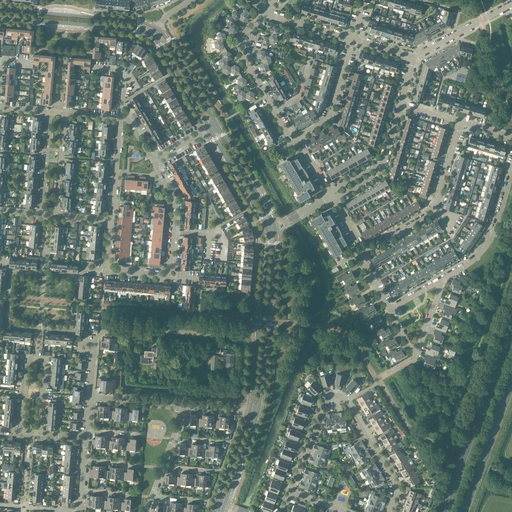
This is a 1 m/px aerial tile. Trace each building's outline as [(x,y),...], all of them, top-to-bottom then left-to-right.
[(125,0),(124,10),(130,11),(130,8),(133,8),(132,0),(130,1),(125,0)] [(142,8),(140,0),(134,0),(132,0),(133,8),(136,7),(137,10),(142,8)] [(404,11),(409,13),(412,0),(410,0),(409,3),(406,2),(404,11)] [(414,16),(414,15),(417,5),(414,5),(415,0),(413,0),(412,0),(409,13),(409,14),(414,16)] [(306,15),(309,6),(301,4),(299,10),(302,10),(301,13),(306,15)] [(417,5),(414,15),(421,17),(424,9),(422,8),(422,7),(417,5)] [(325,8),(320,7),(319,9),(317,18),(322,19),(325,11),(325,8)] [(245,12),(241,14),(240,19),(243,21),(248,20),(248,15),(250,13),(246,9),(244,11),(245,12)] [(454,13),(445,10),(443,16),(452,18),(454,13)] [(233,12),(232,17),(236,20),(240,19),(241,14),(237,11),(233,12)] [(340,15),(338,24),(343,26),(344,23),(346,23),(349,15),(341,12),(340,15)] [(452,18),(443,16),(442,21),(450,27),(452,18)] [(227,23),(230,26),(235,24),(236,20),(232,17),(228,18),(227,23)] [(366,32),(374,35),(377,26),(373,25),(374,23),(373,21),(370,20),(366,32)] [(442,21),(437,24),(442,32),(450,27),(442,21)] [(271,30),(272,35),(279,37),(282,34),(281,29),(277,28),(277,25),(268,22),(267,25),(271,26),(274,27),(271,30)] [(433,22),(431,23),(437,34),(442,32),(437,24),(434,25),(433,22)] [(430,27),(428,29),(432,37),(437,34),(431,23),(429,24),(430,27)] [(235,24),(230,26),(229,30),(228,30),(227,32),(231,36),(233,34),(238,32),(238,27),(235,24)] [(374,35),(380,36),(383,24),(381,24),(380,27),(377,26),(374,35)] [(390,39),(394,27),(391,27),(391,30),(387,29),(385,38),(390,39)] [(423,27),(421,29),(427,40),(432,37),(428,29),(425,30),(423,27)] [(13,29),(7,29),(7,34),(5,33),(4,39),(12,40),(13,29)] [(398,32),(395,41),(400,43),(404,30),(399,29),(398,32)] [(421,32),(418,34),(423,42),(427,40),(421,29),(419,30),(421,32)] [(20,36),(26,36),(26,31),(18,30),(17,38),(20,38),(20,36)] [(28,36),(28,38),(33,39),(34,31),(26,31),(26,36),(28,36)] [(231,36),(227,32),(225,34),(220,33),(217,36),(218,40),(223,42),(226,39),(226,37),(226,36),(229,38),(231,36)] [(289,42),(297,44),(300,34),(298,33),(297,34),(295,33),(294,36),(291,35),(289,42)] [(297,44),(302,46),(305,36),(302,36),(303,34),(300,34),(297,44)] [(413,36),(415,47),(423,42),(418,34),(413,36)] [(272,35),(269,38),(270,43),(276,44),(280,41),(279,37),(272,35)] [(406,44),(415,47),(413,36),(408,35),(406,44)] [(302,46),(308,47),(311,37),(308,36),(308,37),(305,36),(302,46)] [(95,37),(94,44),(100,45),(100,42),(102,43),(102,37),(95,37)] [(110,38),(102,37),(102,43),(107,43),(107,45),(110,46),(109,48),(110,48),(110,38)] [(262,44),(261,47),(267,49),(268,47),(267,46),(270,43),(269,38),(264,37),(261,40),(262,44)] [(25,44),(25,46),(33,47),(33,39),(28,38),(27,44),(25,44)] [(318,40),(316,39),(313,49),(318,50),(321,40),(319,39),(318,40)] [(219,49),(220,52),(226,49),(224,46),(223,42),(218,40),(215,43),(216,48),(219,49)] [(122,51),(131,52),(132,44),(129,44),(129,42),(123,42),(122,51)] [(329,43),(326,43),(323,52),(329,53),(332,43),(329,42),(329,43)] [(334,44),(332,43),(329,53),(337,56),(339,49),(336,48),(337,46),(334,45),(334,44)] [(100,45),(94,44),(93,52),(101,53),(101,50),(99,50),(100,45)] [(132,44),(131,52),(132,52),(137,55),(142,47),(137,44),(136,46),(135,45),(132,44)] [(451,48),(455,57),(460,54),(459,44),(451,48)] [(459,44),(460,54),(465,56),(468,47),(459,44)] [(142,47),(137,55),(142,58),(143,59),(149,55),(147,53),(146,52),(147,50),(142,47)] [(258,58),(262,59),(266,56),(265,51),(266,51),(267,49),(261,47),(260,50),(257,53),(258,58)] [(468,47),(465,56),(471,57),(473,48),(468,47)] [(446,51),(452,62),(454,61),(453,58),(455,57),(451,48),(446,51)] [(223,54),(223,58),(227,61),(231,59),(231,54),(227,52),(226,49),(220,52),(222,54),(223,54)] [(441,54),(446,62),(449,60),(450,63),(452,62),(446,51),(441,54)] [(366,64),(369,54),(366,53),(366,54),(363,53),(362,56),(359,55),(357,62),(366,64)] [(376,60),(373,59),(374,57),(371,56),(371,55),(369,54),(366,64),(374,67),(376,60)] [(437,56),(443,67),(445,66),(443,63),(446,62),(441,54),(437,56)] [(33,65),(41,65),(41,63),(41,56),(34,55),(33,65)] [(143,59),(147,67),(155,62),(152,57),(151,58),(149,55),(143,59)] [(262,59),(263,64),(268,65),(271,62),(270,57),(266,56),(262,59)] [(437,56),(432,59),(436,67),(439,66),(441,68),(443,67),(437,56)] [(374,67),(379,68),(382,58),(380,57),(380,58),(377,57),(376,60),(374,67)] [(75,58),(74,64),(82,64),(82,67),(83,59),(75,58)] [(219,65),(223,68),(227,65),(227,61),(223,58),(219,61),(219,65)] [(91,60),(83,59),(82,67),(84,67),(84,69),(90,70),(91,60)] [(424,63),(432,70),(436,67),(432,59),(424,63)] [(385,70),(390,71),(393,61),(390,60),(390,61),(387,61),(385,70)] [(393,61),(390,71),(398,74),(400,67),(397,66),(398,64),(395,63),(395,62),(393,61)] [(147,67),(150,72),(158,67),(155,62),(147,67)] [(421,72),(430,75),(432,70),(424,63),(421,72)] [(46,72),(54,73),(55,64),(49,64),(49,66),(47,66),(46,69),(46,72)] [(268,65),(263,64),(260,67),(261,71),(260,74),(266,76),(267,73),(266,72),(269,69),(268,65)] [(227,75),(231,72),(231,68),(227,65),(223,68),(223,72),(227,75)] [(234,76),(235,78),(241,75),(239,72),(239,68),(235,65),(231,68),(231,72),(235,75),(234,76)] [(328,65),(326,70),(336,73),(337,71),(336,70),(337,67),(328,65)] [(68,74),(76,74),(76,72),(74,71),(74,66),(69,66),(68,74)] [(158,67),(150,72),(152,76),(161,72),(158,67)] [(161,72),(152,76),(155,81),(164,76),(161,72)] [(420,77),(432,81),(432,79),(429,78),(430,75),(421,72),(420,77)] [(350,75),(349,77),(362,81),(364,75),(355,73),(354,76),(350,75)] [(267,87),(268,89),(280,82),(276,74),(270,78),(271,80),(269,82),(271,85),(267,87)] [(238,80),(238,84),(242,87),(246,84),(246,80),(242,77),(241,75),(235,78),(237,80),(238,80)] [(334,78),(324,75),(323,81),(333,84),(334,81),(333,81),(334,78)] [(351,83),(361,86),(362,81),(349,77),(348,79),(352,80),(351,83)] [(157,84),(160,89),(168,84),(165,79),(157,84)] [(273,89),(275,91),(286,85),(283,80),(280,82),(268,89),(270,91),(273,89)] [(416,88),(429,91),(429,89),(426,88),(427,85),(418,83),(416,88)] [(160,89),(162,93),(171,89),(168,84),(160,89)] [(234,91),(238,94),(242,91),(242,87),(238,84),(234,87),(234,91)] [(386,84),(384,89),(393,92),(394,86),(386,84)] [(273,96),(274,98),(286,91),(288,90),(286,85),(275,91),(276,94),(273,96)] [(321,86),(320,91),(330,94),(331,92),(330,91),(331,88),(321,86)] [(359,91),(346,87),(345,90),(349,91),(348,94),(358,96),(359,91)] [(162,93),(165,98),(173,93),(171,89),(162,93)] [(242,100),(246,98),(246,93),(242,91),(238,94),(238,98),(242,100)] [(246,93),(246,98),(250,100),(249,102),(251,104),(256,101),(254,98),(254,93),(250,91),(246,93)] [(286,91),(274,98),(275,100),(279,98),(280,101),(282,100),(284,102),(290,99),(286,91)] [(165,98),(168,103),(176,98),(173,93),(165,98)] [(424,96),(415,93),(412,101),(419,103),(419,100),(422,101),(424,96)] [(127,105),(128,107),(140,100),(137,95),(129,100),(131,103),(127,105)] [(438,109),(441,110),(445,97),(439,95),(437,104),(440,105),(438,109)] [(318,96),(317,102),(327,105),(328,102),(327,102),(328,99),(318,96)] [(451,114),(451,113),(455,100),(456,97),(450,96),(450,98),(447,107),(450,108),(448,114),(451,114)] [(444,106),(447,107),(450,98),(445,97),(441,110),(440,111),(442,112),(444,106)] [(168,103),(171,107),(179,103),(176,98),(168,103)] [(346,101),(345,104),(355,107),(356,102),(343,98),(342,100),(346,101)] [(460,111),(459,117),(461,117),(465,103),(466,100),(461,99),(460,101),(457,110),(460,111)] [(133,107),(135,110),(143,105),(140,100),(128,107),(130,109),(133,107)] [(454,109),(457,110),(460,101),(455,100),(451,113),(453,114),(454,109)] [(317,102),(315,109),(321,113),(322,109),(324,110),(325,107),(326,107),(327,105),(317,102)] [(171,107),(173,112),(182,107),(179,103),(171,107)] [(465,112),(468,113),(470,104),(465,103),(461,117),(463,118),(465,112)] [(132,114),(134,116),(146,110),(143,105),(135,110),(136,112),(132,114)] [(379,106),(378,111),(386,114),(388,108),(379,106)] [(472,119),(474,120),(475,115),(478,116),(481,107),(476,106),(472,119)] [(173,112),(176,117),(184,112),(182,107),(173,112)] [(489,110),(481,107),(478,116),(484,118),(484,115),(487,116),(489,110)] [(250,112),(255,119),(266,112),(265,110),(262,112),(260,109),(258,111),(256,108),(250,112)] [(343,112),(342,115),(352,117),(353,112),(340,108),(339,110),(343,112)] [(315,109),(308,113),(314,122),(316,121),(315,120),(318,118),(316,116),(321,113),(315,109)] [(138,116),(140,119),(148,114),(146,110),(134,116),(135,118),(138,116)] [(176,117),(179,122),(187,117),(184,112),(176,117)] [(255,119),(257,124),(266,119),(264,116),(268,114),(266,112),(255,119)] [(308,113),(303,115),(308,124),(311,122),(311,123),(314,122),(308,113)] [(138,124),(139,126),(151,119),(148,114),(140,119),(141,122),(138,124)] [(0,123),(10,124),(11,116),(4,115),(4,118),(1,118),(1,121),(0,120),(0,123)] [(303,115),(299,118),(304,127),(306,126),(306,125),(308,124),(303,115)] [(179,122),(181,126),(190,121),(187,117),(179,122)] [(385,119),(376,117),(374,122),(383,125),(385,119)] [(40,118),(33,118),(33,126),(43,127),(44,124),(43,124),(43,121),(40,121),(40,118)] [(304,127),(299,118),(294,121),(299,129),(301,128),(302,129),(304,127)] [(406,123),(415,126),(416,120),(408,118),(406,123)] [(144,126),(145,128),(154,124),(151,119),(139,126),(140,128),(144,126)] [(257,124),(260,128),(272,122),(271,119),(267,121),(266,119),(257,124)] [(342,126),(341,129),(346,133),(348,128),(350,122),(337,119),(336,121),(340,122),(339,125),(342,126)] [(69,127),(69,129),(79,130),(80,122),(73,121),(73,124),(70,124),(70,127),(69,127)] [(190,121),(181,126),(184,131),(193,126),(190,121)] [(260,128),(263,133),(271,128),(270,126),(273,124),(272,122),(260,128)] [(374,122),(373,128),(381,130),(383,125),(374,122)] [(0,128),(3,129),(2,132),(9,133),(10,124),(0,123),(0,125),(0,126),(0,128)] [(415,126),(406,123),(404,129),(413,131),(415,126)] [(103,124),(102,132),(113,133),(113,130),(112,130),(112,127),(110,127),(110,124),(103,124)] [(143,133),(145,135),(156,128),(154,124),(145,128),(147,131),(143,133)] [(43,127),(33,126),(32,135),(39,135),(39,132),(42,132),(42,130),(43,130),(43,127)] [(333,126),(331,128),(337,139),(339,142),(350,136),(346,133),(341,129),(339,130),(337,128),(335,130),(333,126)] [(438,133),(446,135),(448,130),(439,127),(438,133)] [(149,135),(151,138),(159,133),(156,128),(145,135),(146,137),(149,135)] [(273,131),(271,128),(263,133),(265,138),(277,131),(276,129),(273,131)] [(330,132),(328,134),(333,142),(337,139),(331,128),(328,129),(330,132)] [(373,128),(371,133),(380,136),(381,130),(373,128)] [(72,135),(72,138),(79,139),(79,130),(69,129),(68,132),(70,132),(69,135),(72,135)] [(279,133),(277,131),(265,138),(270,145),(276,142),(274,139),(277,138),(275,135),(279,133)] [(0,140),(8,142),(9,133),(2,132),(2,135),(0,135),(0,140)] [(99,141),(101,141),(108,142),(109,138),(111,139),(111,136),(113,136),(113,133),(102,132),(102,138),(99,138),(99,141)] [(323,132),(321,133),(328,145),(333,142),(328,134),(325,135),(323,132)] [(149,142),(150,145),(162,138),(159,133),(151,138),(152,140),(149,142)] [(321,138),(319,139),(323,147),(325,150),(330,147),(328,145),(321,133),(319,134),(321,138)] [(401,140),(410,142),(411,137),(403,134),(401,140)] [(32,135),(31,144),(42,144),(42,142),(41,142),(41,139),(39,138),(39,135),(32,135)] [(314,137),(312,138),(319,150),(323,147),(319,139),(316,141),(314,137)] [(467,147),(473,148),(475,139),(470,137),(469,141),(467,147)] [(79,139),(72,138),(71,141),(69,141),(68,144),(67,144),(67,147),(78,148),(78,142),(81,142),(82,139),(79,139)] [(162,138),(150,145),(151,147),(155,145),(156,147),(165,143),(162,138)] [(319,150),(312,138),(310,140),(312,143),(309,145),(314,153),(319,150)] [(445,140),(436,138),(434,144),(443,146),(445,140)] [(378,141),(370,139),(368,144),(377,147),(378,141)] [(473,148),(478,150),(481,140),(475,139),(473,148)] [(8,142),(0,140),(0,146),(1,147),(1,150),(8,150),(8,142)] [(478,150),(483,151),(486,142),(481,140),(478,150)] [(108,142),(101,141),(101,150),(111,151),(112,148),(110,148),(111,145),(108,144),(108,142)] [(483,151),(488,153),(491,143),(486,142),(483,151)] [(488,153),(493,154),(496,145),(491,143),(488,153)] [(42,144),(31,144),(30,152),(37,153),(38,150),(40,150),(41,147),(42,147),(42,144)] [(434,144),(433,149),(441,152),(443,146),(434,144)] [(195,150),(198,155),(207,150),(204,145),(195,150)] [(398,151),(407,153),(408,148),(400,145),(398,151)] [(501,146),(496,145),(493,154),(498,156),(501,146)] [(501,146),(498,156),(504,158),(506,152),(507,148),(501,146)] [(78,148),(67,147),(67,149),(68,149),(68,152),(70,153),(70,156),(77,156),(78,148)] [(367,149),(363,151),(367,159),(372,156),(367,149)] [(441,152),(433,149),(431,155),(440,157),(441,152)] [(111,151),(101,150),(100,158),(107,159),(107,156),(110,156),(110,153),(111,153),(111,151)] [(198,155),(201,160),(209,155),(207,150),(198,155)] [(363,151),(358,154),(363,162),(367,159),(363,151)] [(407,153),(398,151),(396,156),(405,159),(407,153)] [(0,162),(7,163),(9,163),(9,158),(7,158),(7,154),(0,154),(0,157),(0,156),(0,162)] [(358,154),(354,156),(358,164),(363,162),(358,154)] [(201,160),(204,165),(212,160),(209,155),(201,160)] [(30,156),(29,165),(40,166),(40,163),(39,163),(39,160),(37,160),(37,157),(30,156)] [(354,156),(349,159),(354,167),(358,164),(354,156)] [(460,156),(458,162),(468,165),(470,159),(464,157),(460,156)] [(297,195),(296,196),(298,200),(299,200),(302,201),(311,196),(309,192),(312,190),(313,187),(297,158),(289,163),(287,159),(284,161),(280,164),(279,164),(297,195)] [(354,167),(349,159),(345,161),(350,169),(354,167)] [(65,165),(65,168),(76,169),(77,161),(70,160),(69,163),(67,163),(67,166),(65,165)] [(215,164),(212,160),(204,165),(206,169),(215,164)] [(438,163),(429,160),(428,166),(436,169),(438,163)] [(345,161),(341,164),(345,172),(350,169),(345,161)] [(175,162),(167,167),(170,171),(178,167),(175,162)] [(395,162),(393,167),(402,170),(403,164),(395,162)] [(458,162),(457,167),(467,170),(468,165),(458,162)] [(99,171),(109,172),(110,169),(108,169),(109,166),(106,166),(106,163),(99,163),(99,171)] [(217,169),(215,164),(206,169),(209,174),(217,169)] [(336,167),(341,175),(345,172),(341,164),(336,167)] [(28,165),(27,174),(29,174),(36,174),(36,171),(38,172),(39,169),(40,169),(40,166),(29,165),(28,165)] [(493,166),(491,171),(501,174),(502,169),(499,167),(499,168),(493,166)] [(181,171),(178,167),(170,171),(173,176),(181,171)] [(341,175),(336,167),(332,169),(336,177),(341,175)] [(68,174),(68,177),(75,178),(76,169),(65,168),(65,171),(66,171),(66,174),(68,174)] [(208,175),(211,179),(212,179),(220,174),(217,169),(209,174),(208,175)] [(336,177),(332,169),(327,172),(332,180),(336,177)] [(109,172),(99,171),(98,180),(105,180),(105,177),(108,178),(108,175),(109,175),(109,172)] [(176,181),(184,176),(181,171),(173,176),(176,181)] [(425,177),(433,180),(435,174),(426,171),(425,177)] [(490,176),(499,179),(501,174),(491,171),(490,176)] [(455,172),(454,177),(464,180),(465,175),(455,172)] [(400,175),(392,173),(390,178),(399,181),(400,175)] [(29,174),(28,182),(39,183),(39,181),(38,180),(38,178),(35,177),(36,174),(29,174)] [(212,179),(215,183),(223,179),(220,174),(212,179)] [(125,189),(130,190),(131,176),(128,176),(128,180),(125,179),(125,180),(122,180),(121,191),(124,192),(125,189)] [(176,181),(178,185),(186,181),(184,176),(176,181)] [(64,183),(64,186),(74,187),(75,178),(68,177),(68,180),(65,180),(65,183),(64,183)] [(142,191),(141,193),(151,194),(151,183),(148,182),(148,181),(146,181),(146,177),(143,177),(142,191)] [(462,185),(464,180),(454,177),(452,183),(462,185)] [(215,183),(217,188),(226,183),(223,179),(215,183)] [(98,180),(97,189),(108,189),(108,187),(107,187),(107,184),(105,183),(105,180),(98,180)] [(189,185),(186,181),(178,185),(181,190),(189,185)] [(391,189),(386,181),(381,183),(386,191),(391,189)] [(28,182),(27,191),(34,192),(34,189),(37,189),(37,186),(38,186),(39,183),(28,182)] [(488,182),(487,187),(496,190),(498,184),(488,182)] [(217,188),(220,193),(228,188),(226,183),(217,188)] [(386,191),(381,183),(377,186),(381,194),(386,191)] [(462,185),(452,183),(451,188),(460,191),(462,185)] [(181,190),(184,195),(192,190),(189,185),(181,190)] [(67,192),(67,195),(74,195),(74,187),(64,186),(63,188),(65,188),(64,191),(67,192)] [(377,186),(372,189),(377,196),(381,194),(377,186)] [(485,192),(495,195),(496,190),(487,187),(485,192)] [(220,193),(223,197),(231,193),(228,188),(220,193)] [(430,191),(421,188),(420,194),(421,194),(427,196),(428,196),(430,191)] [(108,189),(97,189),(97,194),(94,194),(94,197),(96,197),(103,198),(104,195),(106,195),(106,192),(108,192),(108,189)] [(372,189),(368,191),(373,199),(377,196),(372,189)] [(192,190),(184,195),(187,200),(195,195),(192,190)] [(34,192),(27,191),(26,200),(37,201),(37,198),(36,198),(36,195),(34,195),(34,192)] [(373,199),(368,191),(364,194),(368,202),(373,199)] [(485,192),(483,197),(493,200),(495,195),(485,192)] [(223,197),(225,202),(234,197),(231,193),(223,197)] [(368,202),(364,194),(359,196),(364,204),(368,202)] [(62,200),(62,203),(73,204),(74,195),(67,195),(66,198),(64,197),(64,200),(62,200)] [(355,199),(359,207),(364,204),(359,196),(355,199)] [(96,197),(96,206),(106,207),(107,204),(105,204),(106,201),(103,201),(103,198),(96,197)] [(225,202),(228,207),(237,202),(234,197),(225,202)] [(483,197),(482,202),(492,205),(493,200),(483,197)] [(448,198),(446,203),(456,206),(457,201),(448,198)] [(355,199),(350,201),(355,209),(359,207),(355,199)] [(26,200),(26,208),(32,209),(33,206),(35,206),(36,203),(37,203),(37,201),(26,200)] [(120,207),(119,210),(133,211),(134,205),(131,205),(132,202),(125,201),(125,204),(124,204),(124,207),(120,207)] [(355,209),(350,201),(346,204),(350,212),(355,209)] [(417,201),(412,204),(417,212),(422,209),(421,208),(417,202),(417,201)] [(239,207),(237,202),(228,207),(231,212),(239,207)] [(73,204),(62,203),(62,206),(63,206),(63,209),(65,209),(65,212),(72,212),(73,204)] [(456,206),(446,203),(445,209),(454,212),(456,206)] [(155,207),(154,213),(168,214),(169,211),(165,210),(165,208),(164,208),(164,204),(154,204),(154,207),(155,207)] [(412,204),(407,207),(412,215),(417,212),(412,204)] [(106,207),(96,206),(95,214),(102,215),(102,212),(105,212),(105,209),(106,210),(106,207)] [(242,212),(239,207),(231,212),(234,216),(242,212)] [(407,207),(402,210),(407,218),(412,215),(407,207)] [(489,216),(490,210),(480,208),(479,213),(489,216)] [(402,210),(397,213),(402,221),(407,218),(402,210)] [(392,216),(397,224),(402,221),(397,213),(392,216)] [(489,216),(479,213),(477,218),(487,221),(489,216)] [(243,214),(235,219),(238,223),(246,219),(243,214)] [(331,217),(327,216),(324,218),(321,214),(313,219),(312,223),(314,227),(315,226),(333,258),(341,253),(339,249),(347,245),(331,217)] [(392,216),(387,219),(392,226),(397,224),(392,216)] [(467,217),(461,225),(464,227),(470,218),(467,217)] [(249,224),(246,219),(238,223),(242,230),(248,227),(247,225),(249,224)] [(387,219),(382,221),(387,229),(392,226),(387,219)] [(486,222),(475,219),(473,222),(475,224),(473,227),(481,232),(485,227),(483,226),(486,222)] [(377,224),(382,232),(387,229),(382,221),(377,224)] [(432,224),(437,233),(442,230),(439,225),(437,221),(432,224)] [(377,224),(373,227),(377,235),(382,232),(377,224)] [(437,233),(432,224),(428,227),(433,236),(437,233)] [(242,231),(244,237),(253,235),(252,229),(250,230),(250,229),(248,227),(242,230),(242,231)] [(373,227),(368,230),(372,238),(377,235),(373,227)] [(433,236),(428,227),(423,230),(428,238),(433,236)] [(481,232),(473,227),(470,231),(478,237),(481,232)] [(372,238),(368,230),(363,233),(367,241),(372,238)] [(423,230),(418,232),(423,241),(428,238),(423,230)] [(478,237),(470,231),(467,236),(475,241),(478,237)] [(414,235),(419,244),(423,241),(418,232),(414,235)] [(245,243),(245,244),(252,244),(253,242),(252,241),(254,240),(253,235),(244,237),(245,243)] [(409,238),(414,247),(419,244),(414,235),(409,238)] [(475,241),(467,236),(464,240),(472,246),(475,241)] [(404,241),(409,249),(414,247),(409,238),(404,241)] [(472,246),(464,240),(461,245),(469,250),(472,246)] [(399,243),(405,252),(409,249),(404,241),(399,243)] [(395,246),(400,255),(405,252),(399,243),(395,246)] [(245,244),(244,252),(254,253),(254,247),(252,247),(252,244),(245,244)] [(469,250),(461,245),(458,249),(456,247),(455,249),(461,258),(464,253),(466,255),(469,250)] [(390,249),(395,258),(400,255),(395,246),(390,249)] [(385,251),(391,260),(395,258),(390,249),(385,251)] [(454,250),(449,253),(454,262),(459,259),(457,256),(454,250)] [(381,254),(386,263),(391,260),(385,251),(381,254)] [(449,253),(444,256),(449,265),(454,262),(449,253)] [(386,263),(381,254),(376,257),(381,266),(386,263)] [(443,254),(438,256),(445,267),(449,265),(444,256),(443,254)] [(132,257),(129,256),(115,255),(115,258),(119,259),(119,261),(120,262),(119,265),(126,265),(126,262),(132,263),(132,257)] [(435,261),(440,270),(445,267),(438,256),(434,259),(435,261)] [(376,257),(371,260),(373,263),(376,268),(381,266),(376,257)] [(164,260),(150,258),(149,258),(148,267),(159,268),(159,265),(160,265),(160,262),(164,263),(164,260)] [(435,261),(430,264),(435,273),(440,270),(435,261)] [(430,264),(426,267),(431,276),(435,273),(430,264)] [(426,267),(421,270),(426,278),(431,276),(426,267)] [(421,270),(416,272),(421,281),(426,278),(421,270)] [(344,280),(346,284),(355,278),(352,272),(346,276),(344,273),(337,278),(339,283),(344,280)] [(416,272),(412,275),(417,284),(421,281),(416,272)] [(407,278),(412,286),(417,284),(412,275),(407,278)] [(412,286),(407,278),(402,280),(407,289),(412,286)] [(402,280),(398,283),(403,292),(407,289),(402,280)] [(452,291),(460,294),(462,287),(459,285),(460,282),(453,280),(452,284),(454,285),(452,291)] [(398,283),(393,286),(398,295),(403,292),(398,283)] [(251,285),(241,284),(241,292),(248,293),(248,290),(250,291),(251,285)] [(348,292),(350,296),(360,291),(356,285),(350,288),(349,285),(341,290),(344,295),(348,292)] [(393,286),(388,289),(391,294),(393,297),(398,295),(393,286)] [(448,300),(446,299),(444,304),(455,307),(458,297),(450,294),(448,300)] [(355,304),(357,308),(367,302),(363,296),(357,300),(355,297),(349,301),(352,306),(355,304)] [(363,314),(366,313),(368,316),(377,311),(373,305),(368,309),(366,306),(361,309),(363,314)] [(443,316),(451,319),(453,313),(456,314),(457,310),(444,305),(442,309),(445,310),(443,316)] [(383,323),(380,317),(374,320),(372,318),(366,321),(369,326),(372,324),(374,328),(383,323)] [(449,324),(449,322),(441,319),(439,325),(437,324),(435,329),(446,332),(447,328),(448,327),(449,325),(449,324)] [(381,335),(383,338),(392,333),(388,327),(383,330),(381,328),(376,331),(378,336),(381,335)] [(433,334),(436,335),(433,341),(441,344),(443,340),(444,340),(444,338),(444,337),(441,335),(442,332),(435,330),(433,334)] [(104,349),(109,349),(110,338),(105,338),(104,343),(101,342),(101,349),(104,350),(104,349)] [(110,338),(109,349),(109,352),(114,352),(116,351),(118,351),(119,344),(116,344),(116,339),(110,338)] [(388,346),(390,350),(398,345),(395,339),(389,342),(388,339),(382,342),(385,347),(388,346)] [(426,354),(440,359),(442,354),(438,352),(440,347),(432,345),(430,350),(427,349),(426,354)] [(144,360),(153,360),(154,353),(157,354),(157,348),(145,347),(144,360)] [(212,355),(211,369),(217,370),(218,359),(226,360),(225,376),(232,377),(234,357),(234,355),(235,351),(227,350),(224,350),(223,356),(227,356),(227,358),(218,357),(218,356),(212,355)] [(394,357),(396,361),(405,356),(401,350),(396,353),(394,351),(388,354),(391,359),(394,357)] [(426,360),(424,366),(432,369),(435,362),(438,364),(438,362),(441,363),(442,360),(439,359),(439,360),(426,355),(424,359),(426,360)] [(326,388),(327,388),(328,388),(329,387),(329,386),(332,385),(328,372),(324,373),(325,375),(320,377),(323,387),(325,387),(326,388)] [(340,386),(344,386),(346,373),(343,373),(342,375),(337,374),(334,385),(337,385),(337,386),(337,387),(339,387),(340,387),(340,386)] [(5,384),(14,385),(15,382),(17,382),(17,379),(19,379),(19,377),(8,376),(6,376),(5,384)] [(311,384),(307,388),(315,396),(316,394),(317,395),(318,394),(319,393),(319,392),(319,391),(321,389),(314,382),(316,380),(311,376),(307,380),(311,384)] [(100,391),(106,392),(107,380),(101,380),(101,379),(98,378),(97,385),(100,386),(100,391)] [(347,391),(348,392),(350,392),(350,391),(353,394),(361,384),(359,381),(357,383),(353,379),(346,387),(348,389),(347,390),(347,391)] [(61,380),(50,380),(50,382),(51,382),(51,385),(54,385),(53,389),(60,389),(61,380)] [(107,380),(106,392),(111,392),(112,387),(115,387),(115,380),(112,380),(112,381),(107,380)] [(73,391),(73,396),(84,397),(84,394),(83,394),(83,391),(80,391),(81,388),(70,387),(69,391),(73,391)] [(359,403),(361,408),(372,401),(369,397),(372,395),(370,391),(356,399),(357,400),(356,401),(356,402),(357,403),(358,404),(359,403)] [(300,403),(311,407),(311,404),(312,405),(313,404),(314,403),(313,401),(314,398),(301,393),(300,397),(302,398),(300,403)] [(6,396),(6,404),(16,405),(17,403),(15,403),(16,399),(15,399),(16,396),(6,396)] [(84,397),(73,396),(72,405),(79,405),(79,402),(82,402),(82,399),(83,399),(84,397)] [(48,405),(48,408),(59,409),(59,400),(52,400),(52,403),(50,402),(49,406),(48,405)] [(372,401),(361,408),(364,412),(363,413),(363,414),(364,415),(365,416),(366,415),(366,416),(380,408),(378,404),(375,406),(372,401)] [(310,409),(297,405),(296,408),(298,409),(296,414),(306,418),(307,416),(308,416),(309,416),(310,414),(309,413),(308,413),(310,409)] [(103,417),(104,407),(99,406),(98,411),(95,411),(94,421),(100,422),(100,417),(103,417)] [(110,407),(104,407),(103,417),(109,418),(109,419),(112,419),(112,412),(110,412),(110,407)] [(115,412),(112,412),(112,419),(115,419),(115,418),(121,419),(122,408),(116,408),(115,412)] [(127,409),(122,408),(121,419),(126,419),(126,420),(129,421),(130,414),(127,413),(127,409)] [(133,414),(130,414),(129,421),(132,421),(132,420),(138,420),(138,421),(141,422),(142,414),(139,413),(139,410),(133,409),(133,414)] [(370,422),(373,427),(383,420),(381,416),(384,414),(382,410),(368,419),(368,420),(367,421),(368,423),(369,423),(370,422)] [(335,415),(337,428),(341,428),(341,429),(346,429),(344,412),(343,412),(341,413),(338,413),(338,415),(335,415)] [(337,431),(337,428),(335,415),(333,416),(332,414),(329,414),(328,413),(326,414),(327,430),(332,430),(332,431),(333,431),(337,431)] [(196,426),(199,427),(199,420),(196,419),(197,415),(191,414),(191,418),(188,418),(187,426),(190,426),(190,425),(196,425),(196,426)] [(202,426),(207,426),(208,416),(203,415),(202,420),(199,420),(199,427),(202,427),(202,426)] [(213,428),(216,428),(217,421),(214,421),(214,416),(208,416),(207,426),(213,427),(213,428)] [(294,421),(292,426),(302,430),(303,428),(304,428),(305,427),(305,426),(305,425),(304,424),(305,421),(293,416),(292,420),(294,421)] [(219,427),(224,428),(226,417),(220,417),(220,421),(217,421),(216,428),(219,428),(219,427)] [(226,417),(224,428),(230,428),(230,429),(233,430),(234,423),(231,422),(231,418),(226,417)] [(383,420),(373,427),(375,431),(375,432),(374,433),(375,434),(377,435),(377,434),(378,435),(391,427),(389,423),(386,425),(383,420)] [(301,437),(301,436),(300,436),(301,433),(289,428),(287,432),(290,432),(288,438),(298,441),(299,439),(299,440),(301,439),(301,437)] [(382,441),(384,446),(395,439),(392,435),(395,433),(393,429),(379,438),(380,438),(379,439),(379,440),(380,442),(381,442),(382,441)] [(101,447),(102,436),(96,436),(96,441),(93,441),(92,448),(95,448),(95,447),(101,447)] [(106,449),(109,449),(110,442),(107,442),(107,437),(102,436),(101,447),(106,448),(106,449)] [(112,448),(118,449),(119,438),(113,437),(113,442),(110,442),(109,449),(112,449),(112,448)] [(123,450),(127,451),(127,444),(124,443),(125,438),(119,438),(118,449),(124,449),(123,450)] [(127,444),(127,451),(130,451),(130,450),(135,450),(135,451),(138,452),(139,443),(136,443),(136,439),(131,439),(130,444),(127,444)] [(395,439),(384,446),(387,450),(386,451),(386,452),(387,453),(388,454),(389,453),(389,454),(403,446),(401,442),(397,444),(395,439)] [(282,445),(281,448),(294,453),(295,450),(296,450),(297,449),(297,448),(297,447),(296,446),(297,444),(287,440),(285,446),(282,445)] [(351,453),(354,457),(365,450),(363,448),(365,446),(363,444),(363,442),(362,441),(348,449),(350,453),(351,453)] [(18,443),(15,443),(15,452),(20,452),(20,449),(23,449),(24,442),(18,442),(18,443)] [(36,454),(42,454),(42,445),(40,445),(40,443),(34,443),(33,450),(36,450),(36,454)] [(186,444),(180,443),(180,447),(177,447),(176,455),(180,455),(180,454),(185,455),(185,456),(188,456),(189,449),(186,449),(186,444)] [(198,445),(192,444),(191,449),(189,449),(188,456),(191,456),(191,457),(192,458),(196,458),(197,456),(198,445)] [(202,457),(205,457),(206,450),(203,450),(203,445),(198,445),(197,456),(202,456),(202,457)] [(315,451),(314,454),(325,458),(327,454),(328,455),(330,450),(315,445),(313,446),(314,448),(312,451),(315,451)] [(208,457),(214,457),(215,446),(209,446),(209,451),(206,450),(205,457),(208,458),(208,457)] [(215,446),(214,457),(217,457),(217,460),(218,461),(221,462),(222,460),(222,459),(223,452),(220,452),(220,447),(215,446)] [(392,459),(395,464),(406,457),(405,457),(403,453),(406,451),(404,447),(390,455),(390,456),(390,457),(389,458),(390,459),(392,460),(392,459)] [(294,453),(281,448),(280,451),(282,452),(280,457),(291,461),(291,459),(292,459),(293,459),(294,457),(293,456),(294,453)] [(365,450),(354,457),(356,461),(355,461),(357,465),(371,457),(371,455),(370,454),(368,451),(366,453),(365,450)] [(325,458),(314,454),(313,457),(310,456),(309,459),(308,460),(308,462),(323,468),(325,463),(324,463),(325,458)] [(397,467),(400,472),(410,465),(408,461),(411,459),(408,455),(405,457),(406,457),(395,464),(394,465),(394,466),(395,467),(396,468),(397,467)] [(275,465),(274,468),(286,472),(287,469),(288,470),(290,469),(290,468),(290,466),(289,466),(289,464),(279,460),(277,465),(275,465)] [(402,475),(405,480),(415,473),(412,469),(416,467),(413,463),(410,465),(400,472),(399,473),(399,474),(400,475),(401,476),(402,475)] [(365,475),(367,479),(378,473),(377,470),(379,469),(377,466),(377,465),(375,464),(361,472),(364,476),(365,475)] [(98,477),(99,466),(93,466),(93,471),(90,470),(89,477),(93,478),(93,477),(98,477)] [(104,479),(107,479),(107,472),(104,472),(105,467),(99,466),(98,477),(104,478),(104,479)] [(110,478),(115,479),(116,468),(111,467),(110,472),(107,472),(107,479),(110,479),(110,478)] [(121,480),(124,480),(125,473),(122,473),(122,468),(116,468),(115,479),(121,479),(121,480)] [(286,472),(274,468),(273,471),(275,472),(273,477),(283,481),(284,479),(285,479),(286,478),(287,477),(286,476),(285,475),(286,472)] [(125,473),(124,480),(127,481),(127,480),(132,480),(132,481),(136,481),(137,473),(134,473),(134,469),(128,469),(128,474),(125,473)] [(305,476),(304,479),(316,483),(318,479),(319,480),(321,475),(305,470),(304,471),(304,473),(303,476),(305,476)] [(415,473),(405,480),(404,481),(404,482),(405,483),(406,484),(407,483),(409,488),(420,481),(417,477),(420,475),(418,471),(415,473)] [(174,485),(177,485),(178,478),(175,478),(175,473),(169,472),(169,476),(166,476),(165,484),(169,484),(169,483),(174,484),(174,485)] [(378,473),(367,479),(370,483),(369,484),(371,488),(385,480),(385,478),(383,477),(382,474),(380,475),(378,473)] [(187,474),(181,474),(181,478),(178,478),(177,485),(180,485),(180,484),(186,485),(187,474)] [(192,474),(187,474),(186,485),(191,485),(191,486),(194,487),(195,480),(192,479),(192,474)] [(195,480),(194,487),(197,487),(197,486),(203,486),(204,475),(198,475),(198,480),(195,480)] [(204,475),(203,486),(209,487),(209,488),(212,488),(212,481),(209,481),(210,476),(204,475)] [(316,483),(304,479),(303,482),(301,481),(300,484),(299,485),(299,487),(314,493),(316,488),(315,488),(316,483)] [(281,484),(272,481),(269,491),(278,494),(281,484)] [(408,495),(406,499),(418,504),(418,503),(420,499),(423,500),(425,496),(410,490),(409,491),(407,491),(407,493),(407,494),(408,495)] [(269,491),(265,501),(274,504),(278,494),(269,491)] [(371,499),(369,503),(381,507),(382,505),(384,506),(385,502),(387,501),(386,500),(376,496),(377,493),(372,491),(370,498),(371,499)] [(96,507),(97,496),(91,496),(90,501),(87,500),(87,507),(90,508),(90,507),(96,507)] [(101,509),(104,509),(105,502),(102,502),(102,497),(97,496),(96,507),(101,507),(101,509)] [(107,508),(113,508),(114,498),(108,497),(108,502),(105,502),(104,509),(107,509),(107,508)] [(118,510),(121,510),(122,503),(119,503),(119,498),(114,498),(113,508),(118,509),(118,510)] [(122,503),(121,510),(124,511),(124,509),(130,510),(130,511),(133,511),(134,503),(131,503),(131,499),(125,499),(125,504),(122,503)] [(421,505),(418,503),(418,504),(406,499),(406,500),(405,500),(404,500),(404,502),(404,503),(405,503),(403,508),(413,511),(414,511),(417,508),(420,509),(421,505)] [(271,511),(274,504),(265,501),(261,511),(263,511),(271,511)] [(166,511),(167,507),(164,507),(164,502),(158,502),(158,505),(155,505),(154,511),(166,511)] [(166,511),(175,511),(176,503),(170,503),(170,507),(167,507),(166,511)] [(175,511),(183,511),(184,509),(181,508),(182,504),(176,503),(175,511)] [(381,507),(369,503),(368,507),(366,507),(365,511),(366,511),(381,511),(382,511),(380,510),(381,507)]
